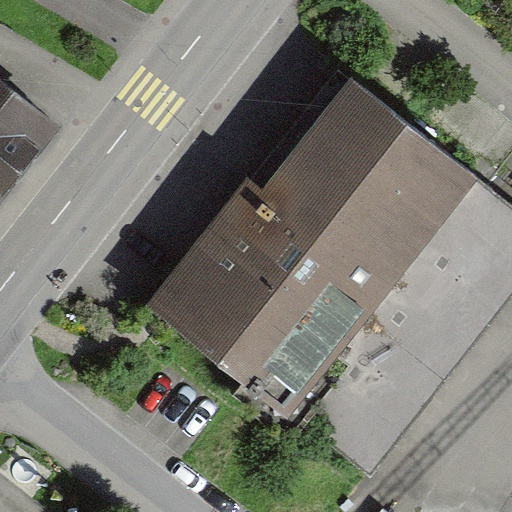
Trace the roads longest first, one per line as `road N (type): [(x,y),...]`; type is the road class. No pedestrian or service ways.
road 1 (tertiary): [(228,0),(0,294)]
road 2 (residential): [(0,369),(177,511)]
